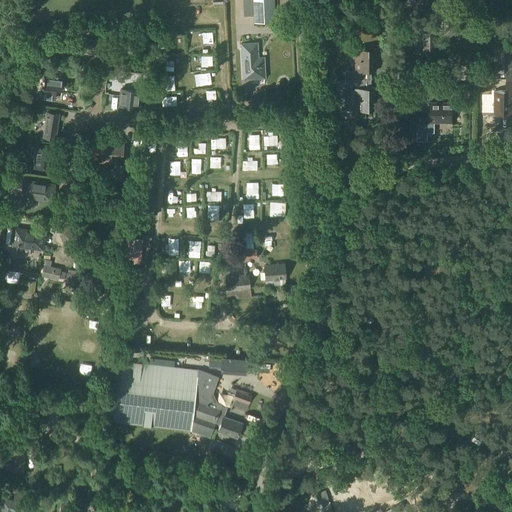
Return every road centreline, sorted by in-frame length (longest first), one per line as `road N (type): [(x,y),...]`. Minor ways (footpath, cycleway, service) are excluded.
road 1 (track): [(455,511),(322,306)]
road 2 (residential): [(468,0),(468,78),(394,79),(392,170)]
road 3 (track): [(511,372),(500,356),(467,351),(422,360),(403,346),(351,270),(362,251)]
road 4 (residential): [(257,511),(270,431),(314,334)]
road 5 (unclassified): [(311,180),(304,0)]
road 6 (unclassified): [(314,334),(322,306),(311,180)]
road 7 (residential): [(392,170),(511,152)]
